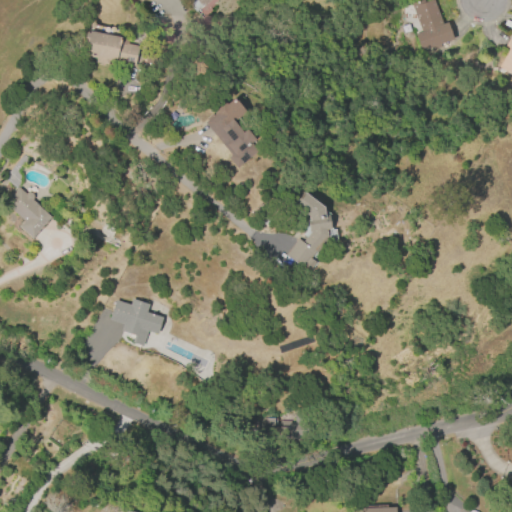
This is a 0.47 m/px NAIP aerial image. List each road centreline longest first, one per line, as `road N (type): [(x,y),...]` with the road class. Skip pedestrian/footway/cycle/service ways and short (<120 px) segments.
road 1 (residential): [(0,347),(153,425),(255,463),(473,421),(511,406)]
road 2 (residential): [(0,142),(38,72),(234,239),(265,251)]
